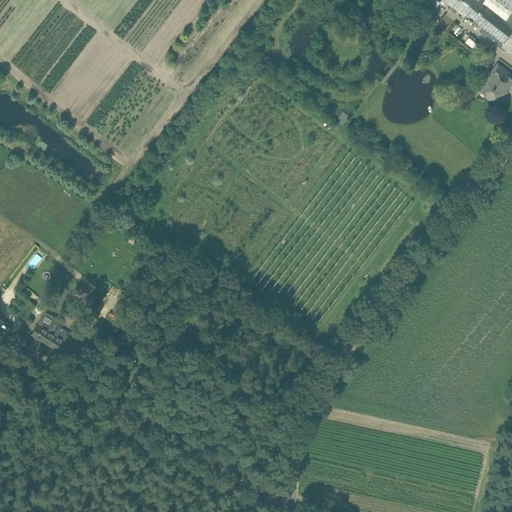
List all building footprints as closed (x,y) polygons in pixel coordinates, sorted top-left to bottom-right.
[(420,0),(419,3),(436,16),(444,6),(435,0),(420,0)] [(479,32),(493,42),(494,40),(502,46),(511,32),(511,0),(442,0),(444,1),(442,3),(455,13),(456,11),(460,14),(459,16),(466,22),(468,20),(473,23),(471,25),(476,29),(478,27),(481,30),(479,32)] [(482,90),(495,101),(509,83),(504,80),(510,73),(498,63),(487,77),(490,80),(482,90)] [(343,123),(348,115),(342,112),(338,120),(343,123)] [(81,303),(90,291),(80,283),(70,295),(81,303)] [(20,313),(26,318),(35,306),(30,301),(20,313)] [(70,331),(54,322),(52,327),(48,325),(46,328),(37,323),(31,334),(60,351),(66,341),(71,344),(75,336),(69,333),(70,331)] [(172,350),(185,334),(171,323),(156,340),(164,347),(166,345),(172,350)]
